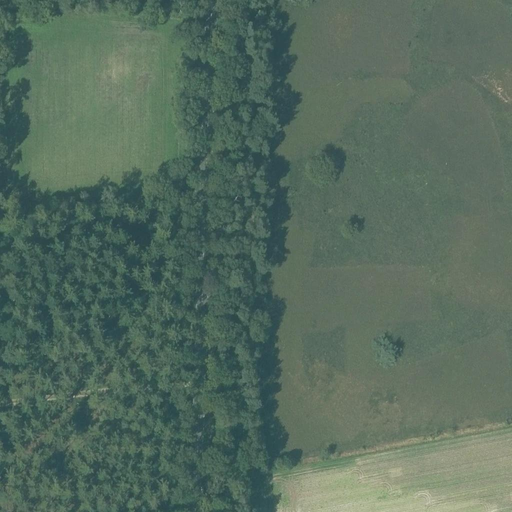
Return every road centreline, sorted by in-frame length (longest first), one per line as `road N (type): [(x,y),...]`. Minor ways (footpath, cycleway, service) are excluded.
road 1 (primary): [(196,511),(214,0)]
road 2 (track): [(0,398),(209,395)]
